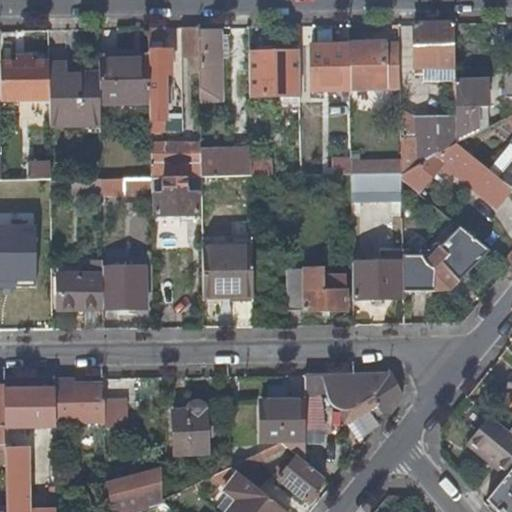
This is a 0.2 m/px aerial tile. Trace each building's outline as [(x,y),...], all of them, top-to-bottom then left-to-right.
[(441,111),(442,150),(454,143),(452,82),(451,23),(413,24),(413,47),(434,47),(434,66),(436,111),(441,111)] [(165,119),(163,28),(146,29),(147,59),(148,102),(149,133),(155,133),(155,138),(161,137),(161,119),(165,119)] [(181,56),(198,56),(197,28),(180,28),(181,56)] [(26,51),(47,51),(47,30),(26,30),(26,51)] [(200,70),(198,70),(199,108),(205,108),(205,101),(221,101),(220,30),(199,31),(200,70)] [(348,90),(399,90),(398,77),(397,44),(347,46),(348,90)] [(311,91),(348,90),(347,46),(310,47),(311,91)] [(248,96),(277,96),(298,95),(297,53),(247,54),(248,96)] [(98,104),(148,102),(147,59),(97,59),(98,73),(98,104)] [(48,65),(0,61),(0,103),(48,97),(48,65)] [(80,132),(99,131),(98,104),(98,73),(66,74),(66,65),(48,65),(48,97),(49,115),(49,125),(79,125),(80,132)] [(485,108),(484,87),(480,88),(480,81),(452,82),(454,143),(470,135),(470,127),(475,127),(474,108),(485,108)] [(277,110),(298,110),(298,95),(277,96),(277,110)] [(359,102),(350,102),(350,122),(359,121),(359,102)] [(470,127),(470,135),(486,127),(485,108),(474,108),(475,127),(470,127)] [(405,112),(399,112),(399,133),(400,148),(400,174),(418,164),(415,117),(405,117),(405,112)] [(33,149),(49,147),(49,125),(49,115),(30,115),(31,146),(34,146),(33,149)] [(385,148),(400,148),(399,133),(384,134),(385,148)] [(199,142),(149,144),(150,178),(162,178),(184,177),(200,177),(200,151),(199,142)] [(511,142),(488,171),(503,183),(511,190),(511,142)] [(490,201),(503,183),(488,171),(454,143),(442,150),(434,155),(442,162),(490,201)] [(34,163),(33,149),(34,146),(31,146),(0,146),(0,161),(0,163),(0,180),(17,180),(50,179),(50,162),(34,163)] [(249,149),(200,151),(200,177),(250,176),(250,161),(249,149)] [(332,175),(331,161),(316,161),(316,155),(299,155),(299,176),(332,175)] [(442,162),(434,155),(418,164),(400,174),(400,181),(416,193),(430,177),(442,162)] [(331,161),(332,175),(350,175),(350,159),(331,161)] [(271,160),(250,161),(250,176),(271,176),(271,160)] [(350,187),(400,187),(400,181),(400,174),(350,175),(350,187)] [(183,192),(184,177),(162,178),(162,193),(153,193),(154,215),(197,214),(197,193),(183,192)] [(106,179),(106,193),(123,193),(123,178),(106,179)] [(0,180),(0,217),(5,217),(5,219),(51,218),(50,179),(17,180),(0,180)] [(97,193),(97,179),(70,179),(70,194),(97,193)] [(124,203),(123,193),(106,193),(107,203),(124,203)] [(457,281),(488,250),(461,229),(438,252),(434,247),(427,255),(402,255),(402,262),(402,292),(431,292),(432,290),(445,290),(455,280),(457,281)] [(202,298),(252,297),(251,242),(231,243),(232,249),(201,249),(202,298)] [(58,310),(103,309),(102,269),(102,262),(91,262),(91,277),(58,278),(58,310)] [(402,262),(352,263),(352,300),(402,299),(402,292),(402,262)] [(145,269),(102,269),(103,309),(145,309),(145,269)] [(323,290),(323,282),(323,270),(286,270),(287,312),(346,311),(346,290),(323,290)] [(323,290),(346,290),(346,281),(323,282),(323,290)] [(36,319),(52,319),(52,288),(35,288),(36,319)] [(384,413),(386,416),(410,387),(403,374),(304,376),(304,401),(304,406),(313,406),(313,396),(325,395),(327,398),(328,401),(330,403),(332,405),(334,406),(336,408),(339,409),(342,410),(345,410),(348,410),(353,419),(373,407),(379,416),(384,413)] [(80,423),(104,422),(104,403),(104,398),(103,384),(79,385),(79,389),(74,389),(74,380),(54,380),(54,389),(55,419),(80,419),(80,423)] [(8,511),(55,511),(56,491),(55,461),(55,419),(54,389),(3,389),(4,426),(4,427),(41,427),(41,463),(47,463),(48,510),(30,510),(28,447),(4,447),(5,462),(5,499),(6,511),(8,511)] [(304,406),(304,401),(260,402),(261,441),(305,440),(304,406)] [(125,402),(104,403),(104,422),(104,428),(125,427),(125,402)] [(187,411),(172,412),(174,454),(207,452),(204,408),(203,405),(201,403),(199,402),(197,402),(194,402),(191,402),(189,404),(188,406),(187,408),(187,409),(187,411)] [(465,444),(506,476),(511,467),(511,435),(488,415),(465,444)] [(265,459),(286,448),(280,443),(231,467),(260,491),(269,480),(256,469),(265,459)] [(315,488),(323,478),(306,464),(296,456),(288,466),(282,461),(273,472),(279,477),(277,479),(304,501),(306,499),(309,502),(318,490),(315,488)] [(65,461),(55,461),(56,491),(66,491),(65,461)] [(284,511),(285,511),(260,491),(231,467),(213,476),(226,487),(225,489),(240,501),(230,511),(284,511)] [(511,511),(511,467),(506,476),(486,501),(497,511),(511,511)] [(114,511),(133,511),(161,505),(158,493),(162,492),(161,472),(109,485),(114,511)]
